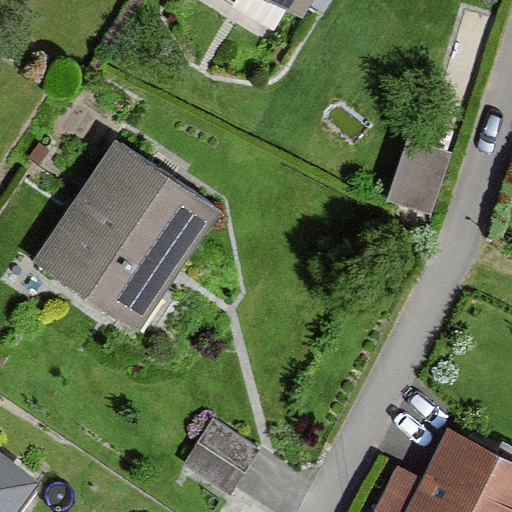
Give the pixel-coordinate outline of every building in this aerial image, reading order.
[(313,0),(267,0),(300,21),(313,0)] [(430,199),(450,150),(415,135),(395,185),(430,199)] [(218,208),(112,138),(28,264),(134,335),(218,208)] [(511,511),(511,460),(445,427),(418,480),(398,470),(376,511),(511,511)] [(0,511),(6,511),(32,475),(0,452),(0,511)]
